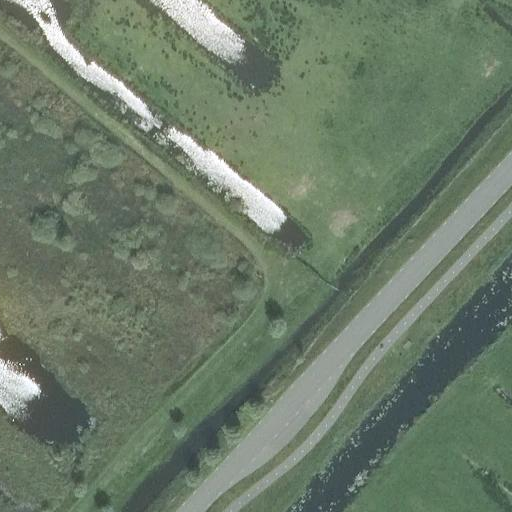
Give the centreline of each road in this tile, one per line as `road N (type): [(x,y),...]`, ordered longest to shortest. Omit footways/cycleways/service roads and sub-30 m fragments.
road 1 (track): [(80,511),(257,327),(270,299),(268,272),(256,249),(0,40)]
road 2 (tertiary): [(189,511),(511,165)]
